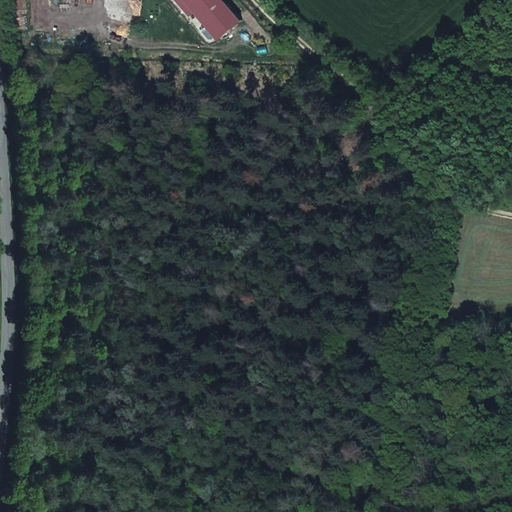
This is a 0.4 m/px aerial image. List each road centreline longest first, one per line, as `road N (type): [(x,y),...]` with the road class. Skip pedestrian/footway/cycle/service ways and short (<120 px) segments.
road 1 (track): [(453,203),(325,59),(255,0)]
road 2 (secondary): [(0,192),(0,371)]
